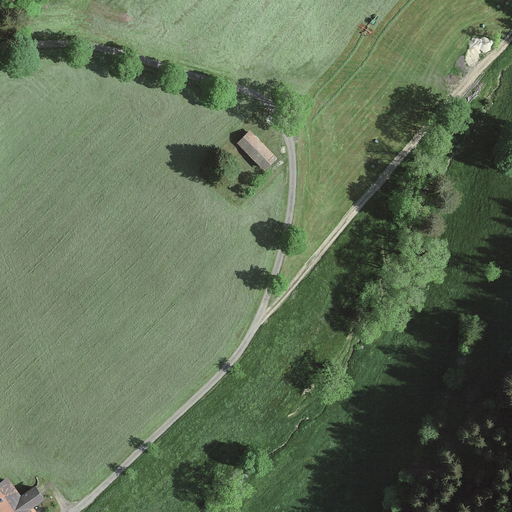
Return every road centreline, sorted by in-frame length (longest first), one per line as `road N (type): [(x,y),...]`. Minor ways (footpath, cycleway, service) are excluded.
road 1 (track): [(258,319),(293,185),(289,136),(265,98),(117,53),(0,48)]
road 2 (track): [(511,12),(410,147),(258,319)]
road 3 (track): [(258,319),(210,380),(69,511)]
